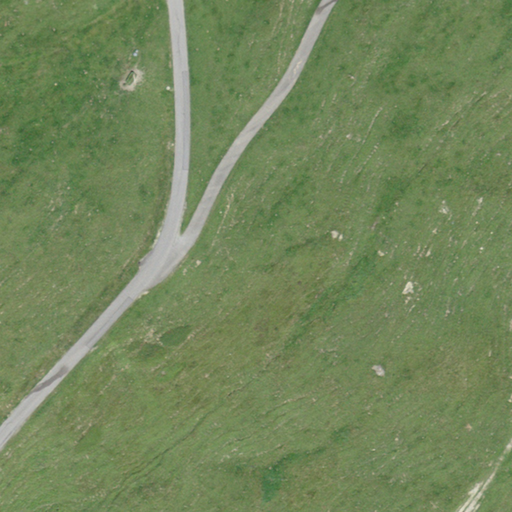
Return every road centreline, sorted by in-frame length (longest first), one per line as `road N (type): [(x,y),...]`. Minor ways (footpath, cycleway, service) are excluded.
road 1 (track): [(175,0),(175,176),(154,255),(0,425)]
road 2 (track): [(154,255),(185,224),(238,132),(276,86),(317,0)]
